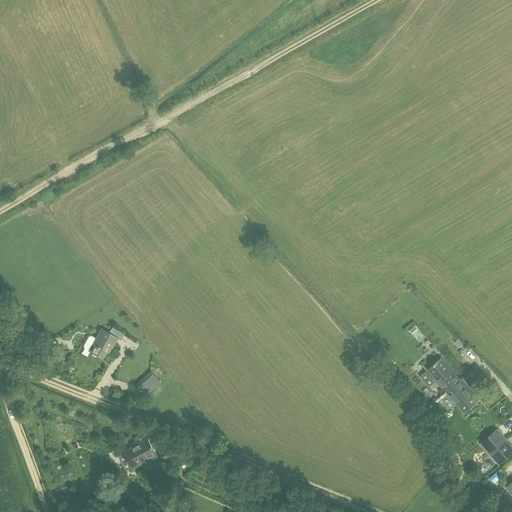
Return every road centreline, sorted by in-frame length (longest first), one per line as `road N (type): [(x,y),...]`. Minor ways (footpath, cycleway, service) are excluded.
road 1 (track): [(0,210),(375,0)]
road 2 (track): [(0,362),(367,511)]
road 3 (track): [(48,511),(0,382)]
